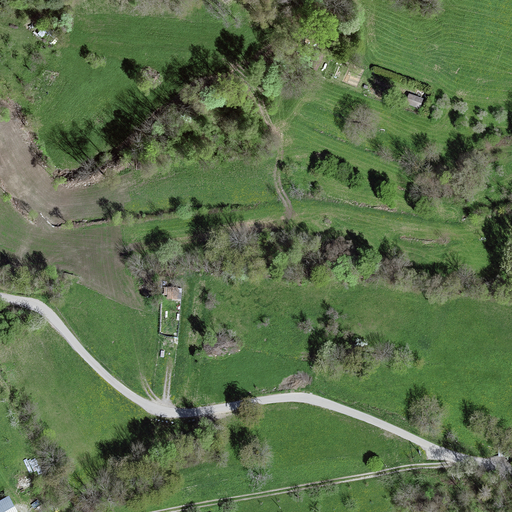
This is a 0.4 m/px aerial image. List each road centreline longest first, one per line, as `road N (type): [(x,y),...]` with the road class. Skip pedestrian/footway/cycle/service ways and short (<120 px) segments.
road 1 (residential): [(511,471),(309,398),(155,409),(118,386),(39,305),(0,298)]
road 2 (track): [(463,458),(159,511)]
